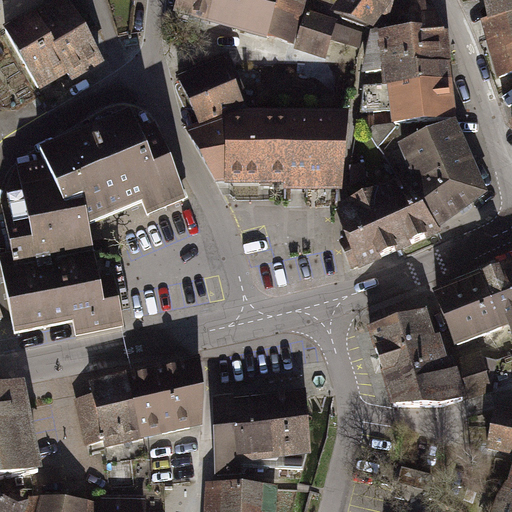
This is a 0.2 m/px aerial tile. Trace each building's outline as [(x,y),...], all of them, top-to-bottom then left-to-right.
[(66,0),(36,17),(54,50),(85,33),(66,0)] [(179,0),(177,11),(290,43),(302,0),(179,0)] [(349,0),(343,19),(371,29),(382,12),(390,15),(394,0),(349,0)] [(414,0),(412,16),(422,68),(446,65),(443,35),(439,17),(429,0),(414,0)] [(511,0),(489,0),(494,20),(511,15),(511,0)] [(336,23),(308,14),(297,47),(326,57),(331,40),(361,48),(366,35),(336,24),(336,23)] [(448,82),(446,65),(422,68),(412,16),(401,15),(398,26),(385,26),(385,30),(380,31),(379,36),(376,36),(367,74),(394,71),(396,86),(448,82)] [(511,15),(494,20),(501,54),(495,56),(500,78),(511,73),(511,15)] [(101,61),(85,33),(54,50),(36,17),(36,16),(7,33),(39,88),(67,72),(70,79),(101,61)] [(202,127),(244,110),(225,66),(201,77),(198,73),(180,81),(202,127)] [(452,120),(448,82),(396,86),(365,89),(363,113),(394,112),(395,125),(452,120)] [(190,135),(217,182),(285,182),(285,188),(339,188),(345,120),(341,115),(307,114),(308,120),(268,120),(268,113),(262,113),(262,120),(224,119),(190,135)] [(131,116),(95,132),(122,198),(127,195),(130,201),(139,197),(148,217),(186,201),(156,130),(140,136),(131,116)] [(379,148),(396,128),(393,125),(374,127),(370,133),(379,148)] [(403,147),(418,180),(406,188),(437,233),(440,231),(434,223),(449,212),(456,214),(484,194),(453,125),(403,147)] [(41,154),(45,164),(73,230),(89,227),(88,219),(118,206),(116,200),(122,198),(95,132),(41,154)] [(353,166),(355,184),(367,179),(366,163),(353,166)] [(124,327),(115,284),(101,287),(89,227),(73,230),(45,164),(18,169),(24,198),(2,203),(13,256),(0,258),(15,335),(73,324),(76,338),(124,327)] [(356,269),(437,233),(406,188),(384,197),(381,190),(350,204),(348,209),(350,214),(343,217),(351,242),(345,245),(356,269)] [(511,270),(483,282),(503,334),(511,330),(511,332),(511,270)] [(483,282),(437,301),(458,352),(503,334),(483,282)] [(430,313),(370,332),(394,408),(443,410),(465,403),(453,367),(453,364),(447,366),(430,313)] [(453,367),(465,403),(491,395),(480,359),(453,367)] [(199,365),(132,379),(143,433),(162,428),(163,434),(190,428),(189,423),(201,420),(202,395),(199,365)] [(94,398),(78,402),(88,446),(139,433),(140,440),(145,439),(143,433),(132,379),(92,388),(94,398)] [(0,479),(39,473),(22,388),(0,392),(0,479)] [(216,405),(219,476),(245,473),(245,467),(304,470),(309,449),(305,396),(216,405)] [(511,414),(497,412),(489,449),(511,454),(511,414)] [(403,511),(431,511),(435,498),(428,497),(433,479),(404,472),(399,492),(408,493),(403,511)] [(511,511),(511,485),(501,502),(497,511),(511,511)] [(273,511),(275,489),(211,486),(211,494),(217,494),(215,511),(273,511)] [(96,511),(97,505),(33,499),(29,511),(96,511)] [(101,511),(144,511),(145,501),(103,500),(101,511)] [(0,511),(19,511),(22,506),(13,502),(10,507),(0,503),(0,511)]
